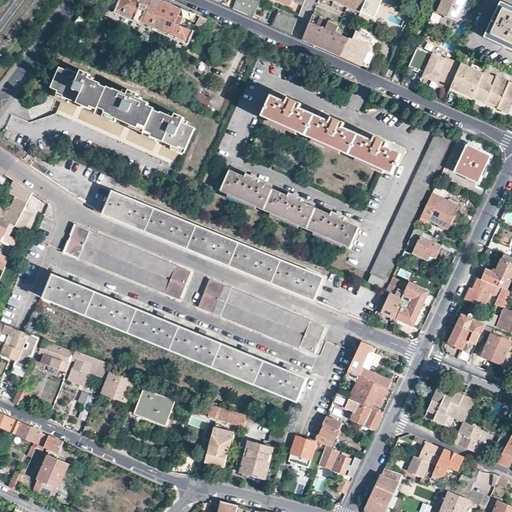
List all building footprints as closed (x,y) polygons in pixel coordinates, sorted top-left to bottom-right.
[(108,0),(106,7),(183,41),(182,45),(186,46),(193,31),(175,23),(181,9),(161,0),(108,0)] [(236,0),(232,9),(252,17),(258,3),(251,0),(236,0)] [(325,0),(360,15),(366,0),(325,0)] [(442,0),(440,5),(436,13),(456,22),(467,0),(442,0)] [(511,6),(501,1),(485,36),(511,48),(511,6)] [(273,27),(291,35),(297,20),(279,12),(273,27)] [(224,24),(206,16),(202,26),(219,33),(224,24)] [(338,28),(312,17),(309,22),(302,40),(322,48),(341,56),(349,39),(336,34),(338,28)] [(360,27),(356,38),(360,40),(366,30),(360,27)] [(352,41),(349,39),(341,56),(362,65),(371,45),(377,48),(382,37),(366,30),(360,40),(356,38),(354,37),(352,41)] [(446,47),(432,41),(428,51),(431,53),(423,73),(430,76),(436,78),(451,85),(460,66),(441,58),(446,47)] [(371,45),(362,65),(366,67),(368,68),(377,48),(371,45)] [(431,53),(428,51),(426,51),(418,70),(423,73),(431,53)] [(484,72),(486,68),(472,62),(470,68),(483,74),(484,72)] [(451,85),(449,90),(457,93),(458,90),(473,97),(483,74),(470,68),(461,64),(460,66),(451,85)] [(100,82),(93,79),(88,77),(89,74),(90,73),(82,70),(81,71),(80,73),(75,71),(68,68),(68,69),(60,66),(52,85),(58,88),(57,91),(69,97),(83,104),(89,107),(91,104),(97,107),(98,106),(105,109),(105,110),(114,114),(113,116),(117,118),(130,123),(137,126),(139,123),(146,126),(144,128),(151,131),(150,134),(156,137),(171,144),(176,146),(177,147),(178,145),(185,148),(195,126),(187,123),(181,120),(183,117),(183,116),(175,113),(174,114),(173,116),(169,114),(161,111),(160,111),(154,109),(154,107),(147,105),(148,102),(141,100),(136,98),(137,95),(138,93),(129,90),(129,91),(127,94),(122,92),(116,88),(115,89),(108,86),(108,87),(100,83),(100,82)] [(484,72),(483,74),(473,97),(485,103),(486,100),(499,105),(497,108),(506,112),(511,98),(511,81),(497,75),(496,77),(484,72)] [(339,99),(345,86),(336,81),(330,94),(335,97),(339,99)] [(457,93),(471,100),(473,97),(458,90),(457,93)] [(67,101),(69,97),(57,91),(55,96),(63,99),(67,101)] [(386,145),(388,141),(375,135),(373,140),(343,125),(345,121),(332,114),(330,119),(301,106),(303,101),(289,94),(287,99),(272,92),(262,115),(332,147),(391,175),(401,152),(386,145)] [(193,101),(209,104),(210,96),(194,94),(193,101)] [(61,102),(58,111),(71,116),(75,108),(61,102)] [(95,112),(97,107),(91,104),(89,107),(83,104),(82,107),(95,112)] [(115,122),(117,118),(113,116),(114,114),(105,110),(102,115),(115,122)] [(129,127),(142,133),(144,128),(146,126),(139,123),(137,126),(130,123),(129,127)] [(378,275),(384,278),(431,174),(451,133),(438,127),(400,208),(371,272),(378,275)] [(155,141),(156,137),(150,134),(151,131),(144,128),(142,133),(142,135),(155,141)] [(477,181),(489,155),(467,144),(455,171),(468,177),(477,181)] [(183,153),(185,148),(178,145),(177,147),(176,146),(174,149),(183,153)] [(357,227),(280,191),(230,168),(221,188),(246,200),(348,247),(357,227)] [(113,190),(104,212),(120,219),(159,235),(197,251),(237,267),(300,292),(310,297),(315,299),(323,277),(113,190)] [(9,209),(16,195),(8,191),(1,205),(9,209)] [(431,192),(419,218),(425,220),(427,217),(447,227),(457,205),(431,192)] [(0,216),(15,225),(27,201),(16,195),(9,209),(1,205),(0,204),(0,216)] [(0,237),(1,238),(14,246),(17,240),(10,236),(9,238),(3,234),(9,224),(0,218),(0,237)] [(86,227),(76,223),(65,251),(74,254),(108,269),(172,296),(178,298),(190,270),(141,250),(86,227)] [(415,227),(408,243),(416,247),(414,253),(434,262),(440,247),(420,238),(423,231),(415,227)] [(398,263),(406,267),(411,254),(404,250),(398,263)] [(511,255),(502,251),(494,271),(484,267),(480,276),(496,283),(505,287),(508,281),(511,271),(511,255)] [(0,252),(0,260),(6,264),(9,257),(0,252)] [(282,367),(246,353),(248,348),(244,347),(241,346),(240,350),(204,336),(206,332),(203,330),(200,329),(198,333),(162,318),(164,314),(160,313),(158,312),(156,316),(120,301),(122,297),(118,296),(116,295),(114,299),(78,284),(80,280),(76,279),(73,277),(72,282),(54,274),(44,296),(46,298),(261,386),(298,400),(306,377),(288,370),(290,366),(287,364),(284,363),(282,367)] [(381,284),(384,278),(378,275),(375,282),(381,284)] [(392,275),(388,284),(392,285),(405,291),(409,282),(392,275)] [(492,293),(496,283),(480,276),(477,275),(472,287),(468,285),(468,287),(463,296),(483,305),(488,291),(492,293)] [(216,281),(210,278),(198,305),(205,308),(248,326),(306,351),(313,354),(325,326),(315,322),(216,281)] [(405,299),(397,318),(413,325),(430,289),(410,280),(409,282),(405,291),(402,297),(405,299)] [(381,310),(397,318),(405,299),(402,297),(405,291),(392,285),(389,292),(386,299),(381,310)] [(382,297),(377,308),(381,310),(386,299),(382,297)] [(511,309),(503,306),(496,324),(511,331),(511,309)] [(480,332),(484,322),(473,318),(466,315),(456,311),(454,318),(452,321),(458,323),(480,332)] [(484,314),(484,313),(481,311),(480,314),(476,312),(475,314),(473,318),(484,322),(487,316),(484,314)] [(484,322),(491,325),(495,317),(488,315),(487,316),(484,322)] [(492,330),(493,326),(491,325),(484,322),(480,332),(480,333),(489,337),(482,352),(501,360),(510,337),(492,330)] [(477,339),(480,333),(480,332),(458,323),(449,343),(465,351),(470,339),(472,340),(477,339)] [(40,337),(5,324),(2,331),(9,334),(1,353),(17,361),(28,336),(34,338),(32,344),(36,346),(40,337)] [(76,350),(74,349),(46,339),(40,353),(45,355),(42,363),(61,370),(64,362),(70,364),(71,362),(76,350)] [(367,369),(377,347),(361,341),(347,370),(387,388),(393,390),(396,382),(367,369)] [(110,363),(76,350),(71,362),(76,364),(74,369),(72,369),(70,375),(84,381),(87,375),(85,374),(88,368),(105,374),(110,363)] [(387,388),(347,370),(345,376),(357,382),(350,398),(366,405),(368,401),(378,406),(387,388)] [(125,400),(132,380),(110,372),(103,392),(113,395),(125,400)] [(453,417),(464,422),(474,399),(439,383),(437,387),(434,386),(427,401),(431,403),(424,417),(449,427),(453,417)] [(19,388),(14,403),(21,406),(27,391),(19,388)] [(164,425),(174,402),(145,390),(135,412),(149,418),(164,425)] [(79,419),(87,422),(95,396),(82,391),(78,403),(84,405),(79,419)] [(350,398),(337,392),(333,402),(354,412),(351,419),(374,429),(378,422),(382,412),(366,405),(350,398)] [(226,419),(230,408),(212,401),(208,414),(226,419)] [(226,419),(242,425),(243,426),(247,414),(230,408),(226,419)] [(341,414),(329,409),(327,415),(338,420),(341,414)] [(20,422),(0,413),(0,425),(16,432),(20,422)] [(338,420),(327,415),(322,424),(324,424),(320,434),(334,440),(342,422),(338,420)] [(42,432),(20,422),(16,432),(35,440),(29,455),(32,456),(36,445),(42,432)] [(455,442),(482,454),(490,435),(463,423),(456,441),(455,442)] [(86,424),(82,433),(87,435),(91,426),(86,424)] [(288,429),(273,424),(268,439),(284,444),(288,429)] [(211,428),(210,432),(230,438),(231,433),(211,428)] [(288,429),(284,444),(292,447),(288,459),(307,467),(316,442),(297,435),(298,433),(288,429)] [(42,432),(36,445),(42,448),(43,445),(58,452),(63,441),(42,432)] [(230,438),(210,432),(203,461),(223,466),(228,445),(230,438)] [(491,458),(498,461),(510,437),(502,433),(497,444),(498,445),(491,458)] [(506,465),(508,466),(511,458),(511,433),(510,437),(498,461),(506,465)] [(437,465),(444,449),(414,436),(412,441),(420,444),(421,442),(424,444),(419,455),(415,453),(414,456),(437,465)] [(264,477),(272,446),(247,440),(240,471),(264,477)] [(355,457),(326,444),(319,461),(327,465),(341,471),(347,473),(355,457)] [(428,485),(443,491),(446,485),(439,482),(447,465),(456,469),(461,457),(452,453),(444,449),(437,465),(435,469),(432,477),(428,485)] [(68,463),(48,453),(37,478),(57,487),(68,463)] [(392,466),(402,469),(405,460),(395,456),(392,466)] [(419,481),(428,485),(432,477),(425,474),(428,466),(435,469),(437,465),(414,456),(407,471),(421,476),(419,481)] [(355,457),(347,473),(353,476),(356,468),(354,467),(355,463),(358,465),(360,459),(355,457)] [(479,470),(470,466),(466,464),(459,478),(463,479),(459,487),(463,488),(469,491),(471,487),(476,477),(479,470)] [(15,471),(9,486),(18,489),(27,468),(21,466),(18,472),(15,471)] [(384,511),(402,474),(384,467),(380,475),(376,485),(369,500),(365,510),(365,511),(384,511)] [(482,480),(476,477),(471,487),(477,491),(482,480)] [(53,498),(57,487),(37,478),(32,489),(53,498)] [(338,490),(344,493),(350,481),(343,478),(338,490)] [(443,491),(459,497),(463,488),(459,487),(448,482),(446,485),(443,491)] [(443,491),(432,511),(463,511),(468,504),(474,507),(475,504),(459,497),(443,491)] [(228,502),(222,501),(219,511),(235,511),(237,505),(228,502)] [(491,511),(511,511),(511,507),(497,501),(491,511)]
